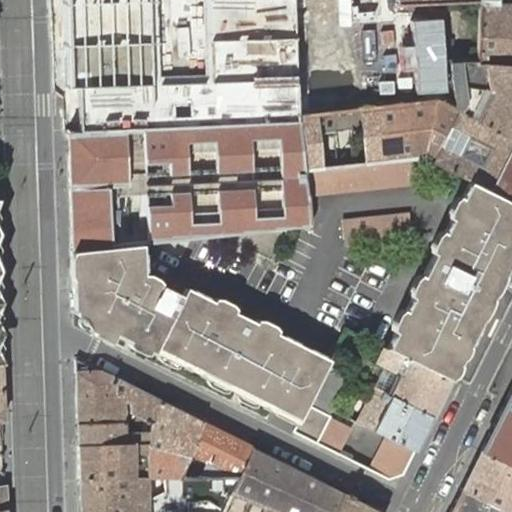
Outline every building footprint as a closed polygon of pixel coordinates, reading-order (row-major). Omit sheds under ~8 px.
[(155,0),(64,0),(67,85),(69,131),(298,122),(298,116),(293,0),(200,0),(204,73),(159,75),(155,0)] [(511,3),(498,3),(479,1),(477,60),(477,63),(483,63),(511,65),(511,3)] [(477,63),(477,60),(450,61),(456,110),(457,110),(474,119),(511,138),(511,65),(483,63),(477,63)] [(457,110),(456,110),(435,100),(298,116),(298,122),(302,168),(423,154),(432,159),(431,161),(469,180),(511,201),(511,138),(474,119),(457,110)] [(141,130),(143,167),(165,164),(166,176),(185,174),(186,141),(210,139),(212,172),(250,168),(250,139),(277,137),(281,178),(303,177),(298,122),(141,130)] [(125,130),(69,131),(69,183),(127,181),(125,130)] [(419,155),(302,168),(303,177),(305,197),(422,185),(419,155)] [(170,204),(147,204),(147,242),(308,225),(303,177),(281,178),(280,215),(253,217),(253,188),(215,189),(218,222),(189,223),(188,191),(169,192),(170,204)] [(390,350),(449,381),(476,327),(508,261),(511,254),(511,201),(469,180),(386,349),(390,350)] [(106,187),(69,189),(73,248),(79,248),(110,245),(106,187)] [(409,212),(342,219),(344,245),(412,238),(409,212)] [(283,228),(223,234),(271,258),(283,228)] [(110,245),(79,248),(80,277),(72,277),(72,286),(73,313),(93,333),(111,342),(115,333),(283,417),(297,424),(293,431),(316,443),(329,417),(330,415),(307,404),(327,365),(327,364),(326,363),(328,359),(316,352),(186,288),(182,296),(143,277),(141,244),(142,242),(128,243),(110,245)] [(431,416),(449,381),(390,350),(386,349),(380,346),(372,361),(400,375),(390,395),(431,416)] [(151,422),(153,423),(161,402),(99,370),(75,359),(75,360),(75,372),(77,445),(125,443),(131,442),(148,442),(150,432),(151,422)] [(327,365),(307,404),(330,415),(333,409),(350,375),(327,364),(327,365)] [(511,385),(480,450),(511,465),(511,385)] [(414,450),(431,416),(390,395),(382,391),(375,387),(357,422),(358,422),(364,425),(373,430),(385,436),(414,450)] [(188,455),(201,422),(161,402),(153,423),(151,422),(150,432),(148,442),(147,452),(146,457),(148,477),(179,476),(188,455)] [(352,428),(329,417),(316,443),(315,445),(338,456),(352,428)] [(198,476),(238,476),(252,447),(201,422),(188,455),(179,476),(198,476)] [(401,475),(414,450),(385,436),(367,468),(389,479),(401,475)] [(147,452),(148,442),(131,442),(125,443),(77,445),(78,478),(131,478),(131,453),(147,452)] [(381,511),(252,447),(238,476),(229,492),(276,511),(381,511)] [(511,511),(511,465),(480,450),(461,489),(509,511),(511,511)] [(219,511),(229,492),(238,476),(198,476),(179,476),(148,477),(147,477),(131,478),(78,478),(79,511),(219,511)] [(509,511),(461,489),(449,511),(509,511)] [(276,511),(229,492),(219,511),(276,511)]
